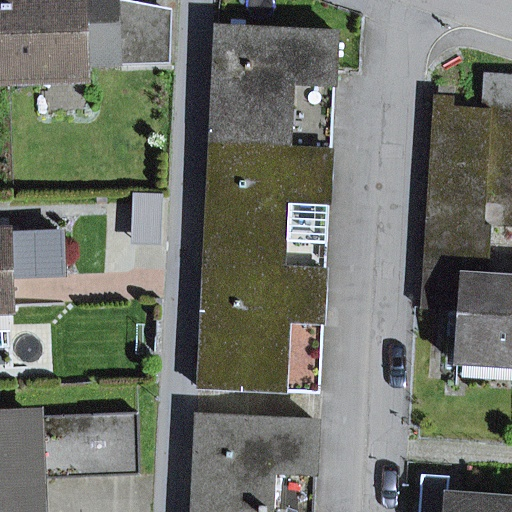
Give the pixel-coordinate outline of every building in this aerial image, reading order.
[(0,0),(0,80),(11,81),(11,80),(7,0),(0,0)] [(7,0),(11,80),(11,81),(47,79),(46,68),(86,67),(122,66),(120,0),(119,0),(7,0)] [(122,66),(171,64),(172,10),(120,0),(122,66)] [(234,29),(218,28),(216,63),(232,64),(234,29)] [(216,63),(212,150),(228,150),(331,154),(337,35),(234,29),(232,64),(216,63)] [(87,78),(86,67),(46,68),(47,79),(87,78)] [(511,75),(485,74),(482,110),(492,110),(511,111),(511,75)] [(434,106),(452,108),(453,98),(434,97),(434,106)] [(452,108),(434,106),(432,136),(490,140),(492,110),(482,110),(452,108)] [(511,111),(492,110),(490,140),(511,141),(511,111)] [(490,140),(432,136),(430,164),(488,168),(490,140)] [(511,141),(490,140),(488,168),(511,169),(511,141)] [(210,182),(206,269),(222,269),(222,268),(325,274),(331,154),(228,150),(226,182),(210,182)] [(210,182),(226,182),(228,150),(212,150),(210,182)] [(488,168),(430,164),(428,193),(486,197),(488,168)] [(511,169),(488,168),(486,197),(511,198),(511,169)] [(428,193),(426,223),(485,226),(486,197),(428,193)] [(485,226),(492,227),(511,228),(511,198),(486,197),(485,226)] [(133,241),(161,242),(162,201),(135,200),(133,241)] [(424,260),(489,264),(492,227),(485,226),(426,223),(424,260)] [(0,306),(7,306),(13,306),(12,278),(64,276),(62,233),(0,235),(0,306)] [(424,260),(421,310),(461,313),(462,289),(480,290),(481,276),(489,276),(489,264),(424,260)] [(200,387),(320,393),(325,274),(222,268),(222,269),(220,302),(204,302),(200,387)] [(204,302),(220,302),(222,269),(206,269),(204,302)] [(461,313),(458,355),(511,358),(511,277),(489,276),(481,276),(480,290),(462,289),(461,313)] [(0,345),(9,345),(7,306),(0,306),(0,345)] [(457,366),(511,369),(511,358),(458,355),(457,366)] [(18,419),(23,480),(37,480),(141,476),(139,414),(18,419)] [(197,452),(193,511),(314,511),(318,424),(215,418),(213,453),(197,452)] [(197,452),(213,453),(215,418),(199,418),(197,452)] [(0,511),(24,511),(23,480),(18,419),(0,419),(0,511)] [(446,511),(448,494),(449,479),(423,477),(420,511),(446,511)] [(24,511),(38,511),(37,480),(23,480),(24,511)] [(511,511),(511,499),(448,494),(446,511),(511,511)]
